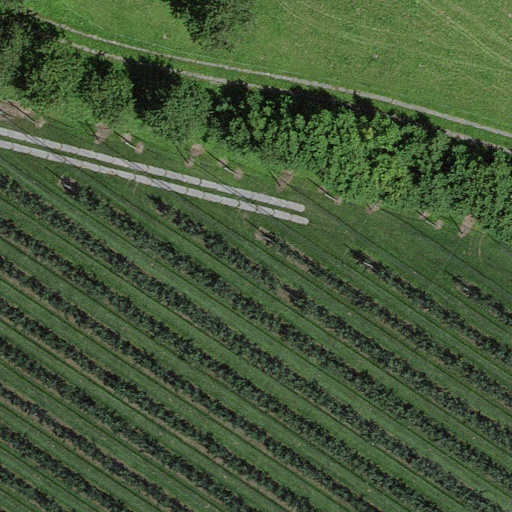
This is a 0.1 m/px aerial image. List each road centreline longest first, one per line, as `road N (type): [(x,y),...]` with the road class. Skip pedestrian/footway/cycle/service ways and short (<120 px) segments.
road 1 (track): [(0,5),(150,67),(383,109),(511,144)]
road 2 (track): [(0,136),(308,215)]
